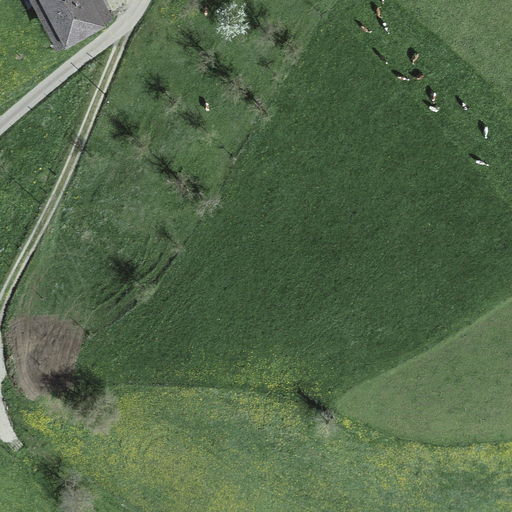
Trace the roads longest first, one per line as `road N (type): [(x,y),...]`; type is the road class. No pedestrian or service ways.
road 1 (track): [(125,23),(0,304)]
road 2 (unclassified): [(0,125),(125,23),(139,0)]
